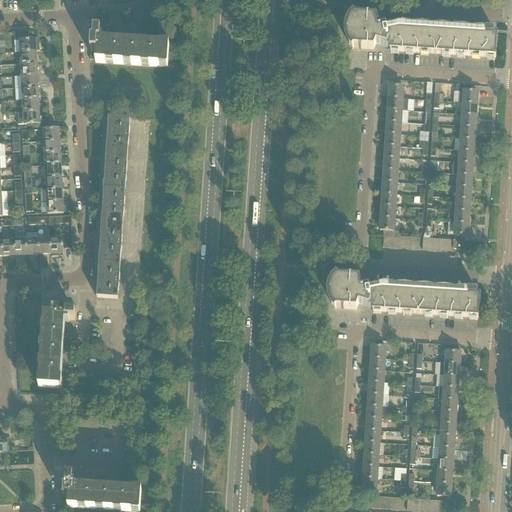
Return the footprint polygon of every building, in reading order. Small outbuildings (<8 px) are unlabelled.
[(376,19),(356,18),(355,17),(350,22),(348,27),(346,33),(347,39),(349,44),(353,49),(353,50),(354,49),(374,50),(376,44),(390,49),(390,51),(496,58),(497,36),(494,35),(494,31),(502,31),(485,30),(482,30),(472,30),(462,28),(452,29),(452,28),(442,27),(432,27),(422,26),(412,26),(402,24),(390,27),(390,25),(390,24),(380,24),(380,29),(377,29),(377,27),(376,20),(376,19)] [(96,61),(95,64),(168,69),(169,46),(168,46),(168,49),(102,44),(103,38),(101,38),(101,32),(94,32),(94,34),(89,34),(89,32),(88,32),(89,48),(90,48),(90,47),(91,47),(90,60),(96,61)] [(25,33),(14,34),(14,41),(15,53),(17,53),(21,53),(36,52),(40,52),(39,44),(36,45),(35,40),(26,41),(25,33)] [(36,52),(21,53),(21,65),(37,64),(36,52)] [(21,65),(22,77),(37,76),(37,69),(38,69),(37,69),(37,64),(21,65)] [(22,77),(22,89),(38,88),(38,87),(40,87),(40,81),(38,81),(37,76),(22,77)] [(456,86),(456,93),(461,93),(460,103),(463,103),(477,104),(477,93),(470,92),(471,87),(456,86)] [(390,87),(389,99),(402,100),(403,87),(390,87)] [(22,89),(15,89),(16,101),(23,101),(39,100),(38,93),(40,93),(38,93),(38,88),(22,89)] [(408,100),(402,100),(389,99),(388,111),(401,112),(407,112),(408,100)] [(23,101),(23,113),(39,112),(39,105),(40,105),(39,105),(39,100),(23,101)] [(463,103),(462,115),(476,116),(477,104),(463,103)] [(388,111),(387,123),(401,123),(401,112),(388,111)] [(39,112),(23,113),(24,125),(40,125),(40,117),(41,117),(40,117),(39,112)] [(462,115),(462,127),(475,128),(476,116),(462,115)] [(109,118),(106,154),(127,155),(128,137),(124,137),(125,132),(129,132),(130,120),(109,118)] [(387,123),(386,135),(400,135),(401,123),(387,123)] [(462,127),(461,139),(474,140),(475,128),(462,127)] [(43,130),(44,142),(60,141),(59,134),(61,134),(59,134),(59,129),(43,130)] [(386,135),(386,147),(399,147),(400,135),(386,135)] [(461,139),(460,151),(473,152),(474,140),(461,139)] [(44,142),(44,154),(60,153),(60,147),(61,146),(60,146),(60,141),(44,142)] [(386,147),(385,159),(398,159),(399,147),(386,147)] [(460,151),(459,163),(473,164),(473,152),(460,151)] [(44,154),(45,166),(61,165),(60,159),(62,159),(62,158),(60,158),(60,153),(44,154)] [(106,154),(104,190),(125,191),(126,176),(121,177),(121,172),(126,172),(127,155),(106,154)] [(385,159),(384,171),(397,171),(398,159),(385,159)] [(453,163),(452,175),(458,176),(458,175),(472,176),(473,164),(459,163),(459,164),(453,163)] [(45,166),(45,178),(61,177),(61,171),(62,170),(61,170),(61,165),(45,166)] [(384,171),(383,183),(397,183),(397,171),(384,171)] [(458,176),(458,187),(471,188),(472,176),(458,175),(458,176)] [(45,178),(46,190),(62,189),(62,183),(63,183),(63,182),(62,182),(61,177),(45,178)] [(383,183),(382,195),(396,195),(397,183),(383,183)] [(458,187),(457,199),(470,200),(471,188),(458,187)] [(46,190),(47,202),(63,201),(62,195),(64,195),(64,194),(62,194),(62,189),(46,190)] [(104,190),(101,226),(122,228),(124,209),(119,209),(120,204),(124,204),(125,191),(104,190)] [(382,195),(382,207),(395,207),(396,195),(382,195)] [(457,199),(456,211),(469,212),(470,200),(457,199)] [(63,201),(47,202),(47,214),(63,214),(63,207),(64,207),(64,206),(63,206),(63,201)] [(382,207),(381,219),(394,219),(395,207),(382,207)] [(456,211),(455,223),(469,224),(469,212),(456,211)] [(394,219),(381,219),(380,231),(393,232),(394,219)] [(448,224),(447,235),(454,236),(468,237),(469,224),(455,223),(455,224),(448,224)] [(101,226),(99,262),(120,263),(121,248),(117,247),(117,242),(121,243),(122,228),(101,226)] [(72,235),(64,235),(65,249),(73,249),(72,235)] [(50,238),(38,239),(39,255),(46,254),(46,256),(46,254),(51,254),(50,238)] [(62,238),(50,238),(51,254),(52,254),(52,257),(59,257),(59,254),(63,253),(63,249),(62,238)] [(38,239),(26,240),(27,255),(34,255),(34,256),(34,255),(39,255),(38,239)] [(14,240),(2,241),(3,257),(9,256),(9,258),(10,257),(10,256),(15,256),(14,240)] [(26,240),(14,240),(15,256),(21,256),(22,257),(22,256),(27,255),(26,240)] [(462,241),(454,241),(453,250),(461,250),(462,241)] [(97,293),(97,298),(117,299),(118,286),(114,285),(115,281),(119,281),(120,263),(99,262),(97,293)] [(372,312),(470,318),(478,319),(480,296),(476,296),(476,291),(484,291),(467,290),(465,290),(455,290),(445,288),(435,289),(425,287),(416,287),(405,286),(395,286),(385,285),(385,284),(384,285),(373,287),(373,285),(373,284),(362,284),(363,284),(363,289),(360,289),(360,287),(359,280),(359,279),(338,278),(337,277),(333,282),(330,287),(329,293),(329,299),(331,305),(335,310),(336,309),(357,310),(359,304),(373,309),(372,312)] [(59,311),(41,310),(40,310),(39,316),(43,316),(38,388),(61,389),(61,388),(58,388),(63,323),(69,323),(69,321),(75,321),(75,314),(73,314),(74,308),(76,308),(76,307),(59,306),(59,307),(60,307),(59,311)] [(128,319),(137,320),(138,311),(129,311),(128,319)] [(372,347),(371,359),(385,360),(386,348),(372,347)] [(446,352),(446,364),(459,365),(460,353),(446,352)] [(371,359),(370,371),(384,372),(385,360),(371,359)] [(440,364),(439,376),(445,376),(458,377),(459,365),(446,364),(440,364)] [(370,371),(370,383),(383,384),(384,372),(370,371)] [(445,376),(444,388),(458,389),(458,377),(445,376)] [(370,383),(369,395),(382,396),(383,384),(370,383)] [(439,388),(438,400),(443,400),(457,401),(458,389),(444,388),(439,388)] [(369,395),(368,407),(381,408),(382,408),(388,408),(389,396),(382,396),(369,395)] [(443,400),(442,412),(456,413),(457,401),(443,400)] [(368,407),(367,419),(381,420),(382,408),(368,407)] [(442,412),(442,424),(455,425),(456,413),(442,412)] [(367,419),(366,431),(380,432),(381,420),(367,419)] [(442,424),(441,436),(454,437),(455,425),(442,424)] [(366,431),(366,443),(379,444),(380,432),(366,431)] [(441,436),(440,448),(453,449),(454,437),(441,436)] [(366,443),(365,455),(378,456),(379,444),(366,443)] [(440,448),(439,460),(453,461),(453,449),(440,448)] [(365,455),(364,467),(377,468),(378,456),(365,455)] [(439,460),(438,472),(452,473),(453,461),(439,460)] [(364,467),(363,479),(377,480),(377,468),(364,467)] [(438,472),(438,484),(451,485),(452,473),(438,472)] [(68,505),(68,508),(130,511),(140,511),(142,490),(141,490),(141,493),(75,488),(75,482),(73,482),(73,476),(66,476),(66,478),(61,478),(61,476),(60,476),(61,492),(62,492),(62,491),(63,491),(62,504),(68,505)] [(377,480),(363,479),(362,491),(376,492),(377,480)] [(451,485),(438,484),(437,496),(450,497),(451,485)]
